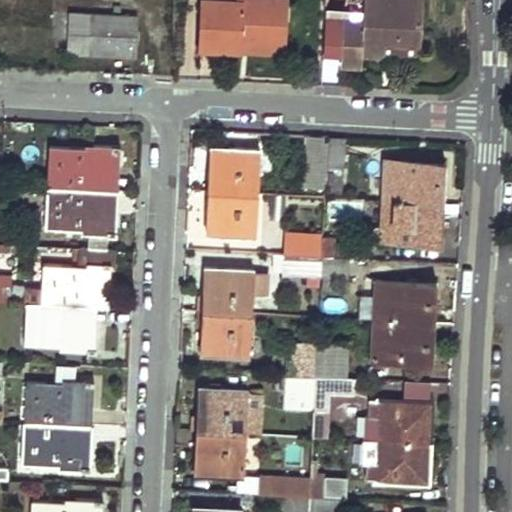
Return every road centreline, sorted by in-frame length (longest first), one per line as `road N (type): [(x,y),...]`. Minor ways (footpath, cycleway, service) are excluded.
road 1 (residential): [(150,511),(168,97)]
road 2 (tertiary): [(470,511),(492,115)]
road 3 (residential): [(492,115),(347,113),(168,97)]
road 4 (residential): [(168,97),(139,103),(0,96)]
